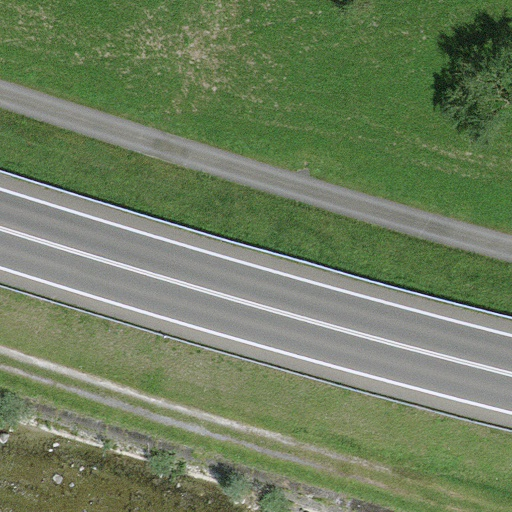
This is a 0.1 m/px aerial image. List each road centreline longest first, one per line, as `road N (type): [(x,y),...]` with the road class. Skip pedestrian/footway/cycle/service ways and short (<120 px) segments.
road 1 (unclassified): [(511,254),(337,209),(0,89)]
road 2 (trunk): [(511,382),(231,311),(0,231)]
